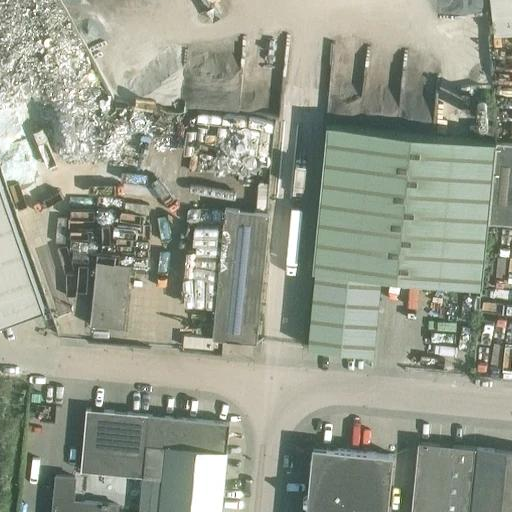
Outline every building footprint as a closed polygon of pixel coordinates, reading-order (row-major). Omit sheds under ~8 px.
[(511,0),(490,0),(495,35),(511,33),(511,0)] [(482,284),(489,219),(496,140),(326,123),(312,268),(315,268),(308,346),(373,352),(381,275),(461,282),(482,284)] [(511,141),(496,140),(489,219),(511,221),(511,141)] [(305,164),(294,163),(291,194),(302,195),(305,164)] [(0,180),(0,321),(44,307),(0,180)] [(212,336),(256,340),(269,211),(225,207),(212,336)] [(95,277),(90,325),(124,328),(131,265),(96,262),(95,277)] [(86,408),(80,471),(143,477),(149,414),(86,408)] [(142,480),(139,511),(219,511),(222,488),(229,422),(149,414),(143,477),(142,480)] [(418,441),(410,511),(468,511),(475,447),(418,441)] [(311,447),(305,511),(386,511),(392,454),(311,447)] [(511,450),(477,447),(471,507),(511,510),(511,450)] [(56,475),(52,511),(116,511),(118,504),(73,500),(75,477),(56,475)]
